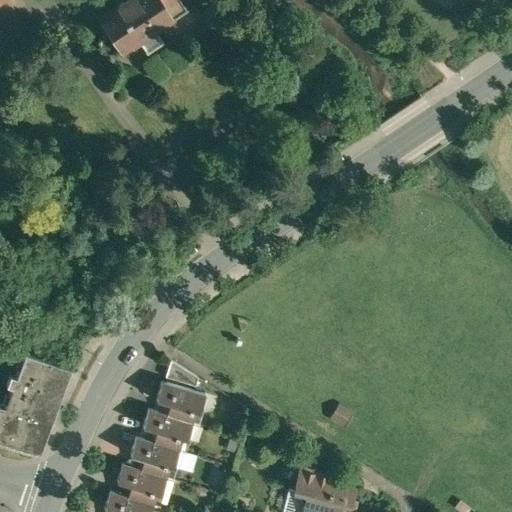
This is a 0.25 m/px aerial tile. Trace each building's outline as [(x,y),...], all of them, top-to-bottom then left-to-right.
[(180,0),(121,0),(123,1),(115,6),(111,0),(101,0),(94,5),(101,16),(100,17),(104,22),(101,24),(101,27),(105,34),(102,36),(101,38),(100,40),(100,43),(101,45),(102,48),(104,50),(106,52),(108,53),(111,53),(115,52),(121,48),(123,52),(140,41),(147,52),(164,41),(159,33),(168,27),(169,22),(174,19),(174,18),(187,9),(180,0)] [(71,366),(25,351),(17,375),(11,373),(8,381),(8,382),(13,384),(6,405),(8,406),(51,420),(71,366)] [(199,376),(172,359),(167,376),(196,385),(199,376)] [(8,381),(0,379),(0,403),(6,405),(13,384),(8,382),(8,381)] [(206,393),(163,380),(157,398),(164,400),(160,411),(194,421),(197,411),(201,411),(206,393)] [(0,403),(0,438),(11,441),(31,447),(38,429),(46,432),(51,420),(8,406),(6,405),(0,403)] [(160,411),(149,407),(144,425),(150,427),(147,438),(180,449),(183,437),(189,439),(194,421),(160,411)] [(180,449),(147,438),(136,435),(131,453),(138,455),(135,465),(135,466),(168,476),(171,465),(175,466),(180,449)] [(168,476),(135,466),(135,465),(123,462),(118,480),(125,482),(121,493),(154,503),(157,493),(162,494),(168,476)] [(335,477),(300,468),(295,489),(310,492),(308,504),(305,504),(302,511),(354,511),(348,510),(353,488),(333,483),(335,477)] [(121,493),(111,490),(105,508),(112,510),(111,511),(151,511),(154,503),(121,493)]
